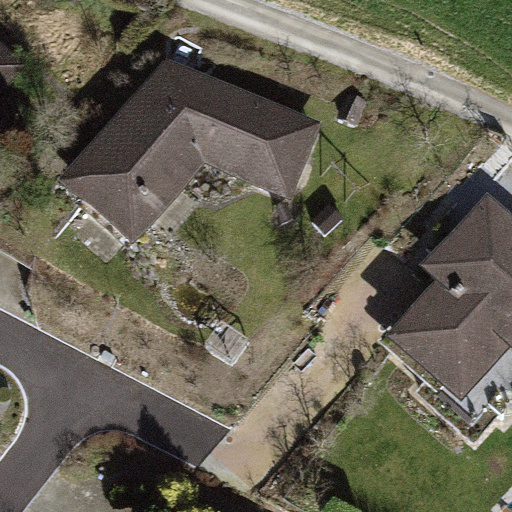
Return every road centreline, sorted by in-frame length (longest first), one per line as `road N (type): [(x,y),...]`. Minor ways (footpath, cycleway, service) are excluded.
road 1 (track): [(511,125),(412,73),(216,0)]
road 2 (residential): [(0,501),(91,379)]
